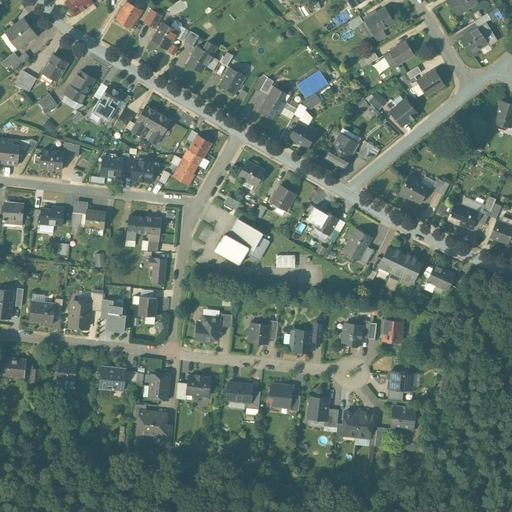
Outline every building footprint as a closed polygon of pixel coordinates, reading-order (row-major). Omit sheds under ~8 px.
[(90,0),(67,0),(66,1),(76,15),(92,3),(90,0)] [(447,0),(456,13),(464,8),(465,10),(477,3),(475,0),(447,0)] [(142,10),(126,1),(116,19),(131,27),(134,20),(136,21),(142,10)] [(385,7),(364,19),(365,20),(363,22),(361,23),(370,37),(374,34),(373,32),(384,25),(386,28),(394,22),(385,7)] [(349,9),(332,19),(338,27),(350,19),(350,18),(353,16),(349,9)] [(488,13),(492,21),(499,17),(495,9),(488,13)] [(152,10),(144,23),(154,29),(162,15),(152,10)] [(486,14),(474,22),(478,28),(486,23),(491,20),(486,14)] [(359,15),(348,22),(352,29),(361,23),(363,22),(359,15)] [(23,18),(7,30),(20,47),(36,35),(23,18)] [(177,32),(162,23),(152,41),(166,48),(169,42),(171,43),(177,32)] [(478,28),(460,38),(470,55),(487,44),(489,46),(497,41),(486,23),(478,28)] [(190,31),(183,42),(192,47),(198,36),(190,31)] [(202,49),(197,46),(186,64),(201,73),(205,66),(206,67),(212,57),(213,55),(211,54),(216,46),(207,41),(202,49)] [(406,41),(389,51),(397,64),(414,54),(406,41)] [(171,44),(167,52),(173,55),(177,48),(171,44)] [(374,51),(363,57),(367,64),(378,58),(374,51)] [(18,58),(14,61),(11,63),(15,69),(29,58),(25,52),(18,58)] [(227,52),(221,62),(227,66),(233,56),(227,52)] [(14,53),(1,63),(5,68),(11,63),(14,61),(18,58),(14,53)] [(54,54),(42,73),(56,82),(68,63),(54,54)] [(212,57),(206,67),(213,70),(218,61),(212,57)] [(245,76),(229,67),(219,84),(235,93),(238,87),(239,87),(245,76)] [(417,67),(406,73),(410,79),(420,72),(417,67)] [(320,69),(297,83),(306,97),(329,83),(320,69)] [(37,78),(23,70),(16,83),(29,91),(37,78)] [(434,70),(417,81),(426,96),(443,85),(434,70)] [(95,80),(81,71),(72,86),(71,85),(69,88),(68,87),(64,94),(80,104),(95,80)] [(265,83),(261,89),(267,93),(274,81),(268,77),(265,83)] [(249,88),(251,81),(244,79),(242,86),(249,88)] [(255,86),(261,89),(265,83),(259,80),(255,86)] [(123,94),(108,86),(102,98),(108,101),(116,106),(118,103),(123,94)] [(295,112),(284,106),(290,95),(274,86),(260,111),(275,120),(278,113),(291,120),(295,112)] [(49,93),(37,102),(46,115),(58,106),(49,93)] [(130,97),(123,93),(123,94),(118,103),(125,106),(130,97)] [(315,94),(300,105),(306,108),(308,111),(321,102),(315,94)] [(377,94),(370,101),(379,109),(383,105),(377,99),(380,96),(377,94)] [(406,99),(390,112),(402,126),(411,119),(412,120),(416,117),(415,116),(417,114),(406,99)] [(116,106),(108,101),(101,112),(110,117),(116,106)] [(511,104),(501,101),(494,123),(505,126),(510,128),(511,122),(511,104)] [(306,108),(300,105),(294,114),(300,118),(305,110),(306,108)] [(158,113),(146,106),(131,131),(140,136),(145,126),(149,128),(158,113)] [(312,118),(305,110),(300,118),(296,125),(303,129),(305,127),(306,128),(312,118)] [(158,113),(149,128),(154,130),(148,141),(157,146),(171,121),(158,113)] [(131,121),(123,115),(119,121),(127,126),(131,121)] [(50,132),(55,127),(48,119),(43,125),(50,132)] [(127,126),(119,121),(115,126),(123,132),(127,126)] [(303,129),(296,125),(289,138),(307,148),(315,133),(306,128),(305,127),(303,129)] [(197,134),(191,131),(186,140),(193,143),(196,136),(197,134)] [(340,133),(325,158),(344,169),(358,144),(340,133)] [(193,143),(189,150),(188,150),(183,158),(197,165),(201,157),(203,158),(210,143),(196,136),(193,143)] [(30,141),(14,139),(14,141),(7,140),(4,163),(18,165),(20,148),(25,151),(30,141)] [(37,142),(31,139),(30,141),(25,151),(31,154),(37,142)] [(365,141),(357,156),(364,160),(372,146),(365,141)] [(72,143),(65,142),(64,152),(64,155),(71,156),(72,144),(72,143)] [(79,145),(72,144),(71,156),(78,156),(79,145)] [(64,152),(42,150),(41,156),(40,164),(40,168),(62,170),(64,155),(64,152)] [(117,154),(110,153),(110,157),(103,156),(100,175),(120,178),(122,158),(116,157),(117,154)] [(183,159),(175,155),(171,163),(178,167),(183,159)] [(134,158),(130,180),(152,184),(155,161),(134,158)] [(178,167),(173,177),(188,185),(192,177),(191,176),(197,165),(183,158),(178,167)] [(265,171),(247,161),(238,176),(256,186),(265,171)] [(164,171),(159,181),(165,184),(170,174),(164,171)] [(429,187),(408,176),(399,192),(420,203),(429,187)] [(437,178),(431,189),(437,192),(443,182),(437,178)] [(281,185),(271,202),(286,211),(296,194),(281,185)] [(240,203),(228,196),(224,203),(236,210),(240,203)] [(485,205),(464,197),(461,204),(479,212),(476,219),(479,220),(483,210),(485,205)] [(485,205),(483,210),(489,213),(494,203),(495,200),(489,197),(485,205)] [(88,202),(74,201),(73,213),(83,214),(87,214),(88,210),(88,202)] [(436,211),(441,213),(446,203),(441,201),(436,211)] [(461,204),(455,202),(451,213),(450,213),(449,216),(460,221),(459,224),(471,229),(476,219),(479,212),(461,204)] [(24,204),(7,203),(6,210),(4,210),(3,219),(2,225),(14,226),(15,220),(22,221),(24,204)] [(501,206),(494,203),(489,213),(488,216),(496,219),(501,206)] [(267,207),(260,204),(254,214),(261,218),(267,207)] [(55,210),(41,208),(39,222),(63,225),(65,208),(56,207),(55,210)] [(267,207),(261,218),(266,221),(272,210),(267,207)] [(105,212),(88,210),(87,214),(86,226),(103,228),(105,212)] [(325,210),(315,227),(330,235),(329,235),(333,228),(338,218),(339,219),(325,210)] [(489,213),(483,210),(479,220),(485,223),(488,216),(489,213)] [(83,214),(73,213),(71,227),(80,228),(81,228),(83,214)] [(145,217),(129,215),(127,232),(136,233),(143,234),(145,217)] [(511,220),(501,216),(499,222),(511,227),(511,220)] [(162,219),(145,217),(143,234),(149,235),(148,241),(148,242),(159,244),(162,219)] [(338,218),(333,228),(338,232),(344,222),(339,219),(338,218)] [(260,237),(262,233),(237,219),(228,237),(224,235),(215,252),(239,266),(246,254),(258,260),(269,242),(260,237)] [(511,227),(499,222),(496,221),(490,237),(508,244),(511,234),(511,227)] [(372,237),(357,228),(343,252),(360,261),(367,247),(366,246),(372,237)] [(136,233),(127,232),(127,240),(135,241),(136,233)] [(148,241),(143,241),(141,251),(152,252),(157,252),(159,244),(148,242),(148,241)] [(367,247),(360,261),(365,264),(373,250),(367,247)] [(382,259),(379,267),(391,273),(400,254),(401,254),(402,251),(396,249),(395,251),(387,248),(382,259)] [(95,253),(95,266),(105,266),(104,252),(95,253)] [(295,267),(295,254),(276,254),(276,267),(295,267)] [(400,254),(391,273),(400,277),(402,278),(412,256),(407,254),(406,256),(401,254),(400,254)] [(412,256),(402,278),(413,282),(413,283),(416,277),(422,264),(416,261),(417,258),(412,256)] [(377,257),(371,270),(376,273),(379,267),(382,259),(377,257)] [(166,260),(149,258),(149,266),(153,267),(151,283),(163,284),(166,260)] [(454,275),(435,266),(435,265),(434,265),(428,277),(426,282),(427,282),(428,280),(447,289),(446,291),(447,291),(455,274),(454,274),(454,275)] [(425,276),(420,286),(423,288),(426,282),(428,277),(425,276)] [(416,277),(413,283),(413,282),(410,288),(416,291),(421,279),(416,277)] [(124,288),(110,287),(110,295),(123,296),(124,288)] [(14,291),(0,288),(0,320),(11,322),(14,291)] [(23,289),(17,288),(15,306),(21,307),(23,289)] [(456,288),(449,301),(457,305),(462,290),(456,288)] [(103,293),(91,291),(90,303),(90,309),(101,310),(103,293)] [(157,299),(141,297),(139,315),(155,317),(157,299)] [(62,300),(55,299),(54,305),(55,306),(54,312),(61,313),(62,300)] [(90,303),(73,301),(70,325),(88,327),(90,309),(90,303)] [(54,305),(32,303),(29,321),(53,324),(54,312),(55,306),(54,305)] [(122,307),(109,306),(106,329),(123,331),(125,315),(121,315),(122,307)] [(232,315),(219,313),(219,318),(220,318),(219,326),(231,327),(232,315)] [(219,318),(204,316),(203,324),(197,324),(196,337),(204,338),(206,341),(210,341),(213,339),(213,335),(217,336),(219,326),(220,318),(219,318)] [(278,321),(269,320),(269,325),(268,338),(276,339),(278,321)] [(371,321),(362,320),(361,325),(363,325),(362,338),(369,339),(370,323),(371,321)] [(400,342),(403,322),(385,320),(382,340),(400,342)] [(269,325),(251,323),(249,341),(267,343),(268,338),(269,325)] [(324,324),(312,323),(311,331),(313,331),(312,341),(322,342),(324,324)] [(361,325),(344,323),(344,332),(341,333),(341,337),(343,339),(342,342),(349,343),(349,344),(356,344),(356,343),(361,344),(362,338),(363,325),(361,325)] [(311,331),(295,329),(294,333),(291,333),(290,346),(293,346),(292,350),(311,352),(312,341),(313,331),(311,331)] [(26,360),(1,357),(0,369),(0,375),(24,378),(26,360)] [(76,365),(59,364),(58,379),(75,380),(76,365)] [(126,370),(102,367),(99,388),(123,390),(124,384),(126,371),(126,370)] [(40,370),(32,369),(30,387),(38,388),(40,370)] [(138,372),(126,371),(124,384),(136,385),(137,384),(138,373),(138,372)] [(412,374),(390,372),(388,393),(403,395),(403,393),(412,394),(413,393),(414,388),(413,387),(411,387),(412,374)] [(170,376),(150,374),(148,398),(168,400),(170,376)] [(203,376),(196,375),(196,377),(189,376),(188,384),(186,394),(187,394),(193,394),(194,396),(200,397),(202,395),(208,396),(210,378),(203,377),(203,376)] [(75,380),(58,379),(57,386),(75,388),(75,380)] [(188,384),(178,382),(176,398),(186,400),(187,394),(186,394),(188,384)] [(252,385),(228,383),(226,400),(245,402),(250,402),(252,390),(252,385)] [(290,386),(271,384),(270,394),(270,396),(274,396),(273,406),(289,408),(290,408),(291,395),(289,394),(290,386)] [(260,391),(252,390),(250,402),(245,402),(245,408),(258,409),(260,391)] [(403,395),(388,393),(387,400),(402,402),(403,395)] [(300,396),(291,395),(290,408),(289,408),(289,410),(298,412),(300,396)] [(328,399),(311,397),(309,418),(325,420),(326,420),(327,409),(328,399)] [(415,409),(393,407),(391,428),(405,429),(405,428),(413,429),(415,409)] [(145,410),(139,409),(136,435),(163,438),(165,438),(167,424),(168,413),(145,410)] [(339,410),(327,409),(326,420),(325,420),(324,426),(337,428),(337,423),(339,410)] [(359,413),(345,411),(343,424),(342,435),(356,437),(359,413)] [(372,414),(359,413),(356,437),(369,438),(370,438),(371,427),(372,414)] [(343,424),(337,423),(337,428),(335,441),(342,442),(342,435),(343,424)] [(165,438),(163,438),(163,440),(171,440),(173,425),(167,424),(165,438)] [(377,428),(371,427),(370,438),(369,438),(369,445),(375,446),(377,428)] [(384,428),(377,428),(375,446),(382,447),(384,428)] [(391,429),(384,428),(382,447),(389,448),(391,429)]
